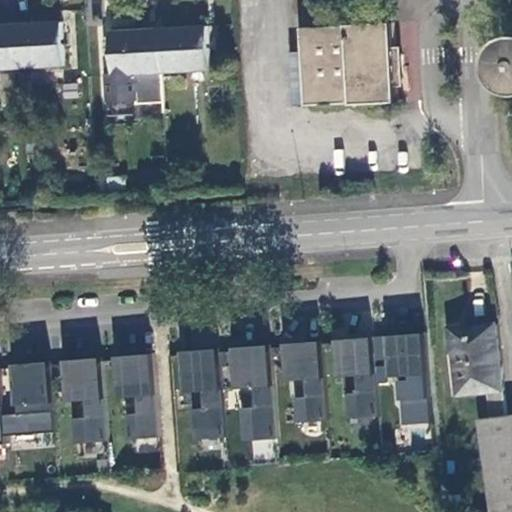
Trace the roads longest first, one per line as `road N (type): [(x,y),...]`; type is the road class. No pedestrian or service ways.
road 1 (residential): [(407,227),(410,274),(386,294),(0,320)]
road 2 (secondary): [(407,227),(0,257)]
road 3 (residential): [(485,222),(474,0)]
